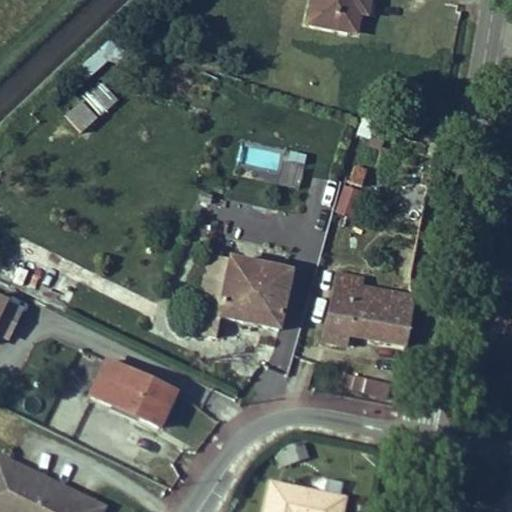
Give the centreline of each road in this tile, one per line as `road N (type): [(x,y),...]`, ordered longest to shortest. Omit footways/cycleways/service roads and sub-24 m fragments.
road 1 (secondary): [(492,0),(429,434)]
road 2 (residential): [(429,434),(372,415),(294,405),(238,426),(177,511)]
